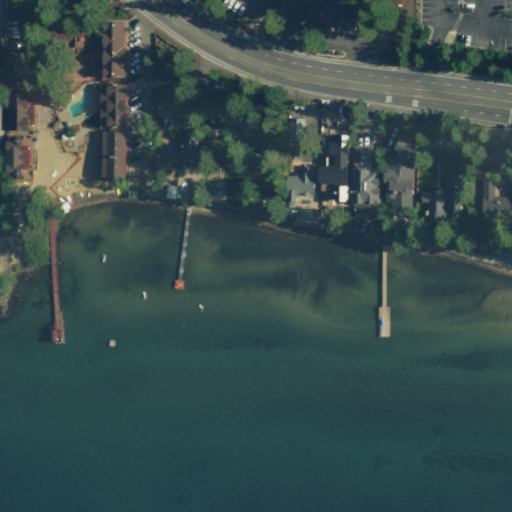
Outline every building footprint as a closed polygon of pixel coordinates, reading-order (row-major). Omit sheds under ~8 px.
[(307,0),(304,21),(337,27),(341,0),(307,0)] [(100,17),(124,17),(123,74),(99,74),(100,17)] [(84,21),(84,45),(50,44),(50,21),(84,21)] [(158,91),(158,115),(185,114),(185,79),(168,79),(168,91),(158,91)] [(103,85),(103,84),(122,83),(123,127),(97,127),(96,85),(103,85)] [(7,91),(30,91),(30,128),(7,128),(7,91)] [(285,141),(300,142),(301,118),(287,118),(285,141)] [(333,119),(334,142),(346,141),(345,119),(333,119)] [(196,150),(195,125),(180,126),(181,150),(196,150)] [(274,127),(273,150),(245,149),(246,126),(274,127)] [(403,126),(422,135),(412,156),(413,206),(384,206),(383,153),(390,153),(403,126)] [(100,129),(124,129),(124,176),(100,176),(100,129)] [(220,131),(205,131),(205,146),(219,147),(220,131)] [(7,135),(30,135),(30,172),(7,172),(7,135)] [(380,174),(380,205),(353,205),(352,145),(369,145),(369,166),(375,166),(375,174),(380,174)] [(348,157),(348,198),(339,198),(339,191),(321,191),(321,174),(334,174),(334,157),(348,157)] [(315,164),(315,194),(296,194),(296,200),(287,200),(287,175),(293,175),(293,171),(300,171),(300,164),(315,164)] [(421,189),(448,190),(448,176),(463,177),(462,211),(445,211),(445,222),(421,221),(421,189)] [(480,185),(479,226),(507,226),(507,204),(493,203),(493,186),(480,185)]
